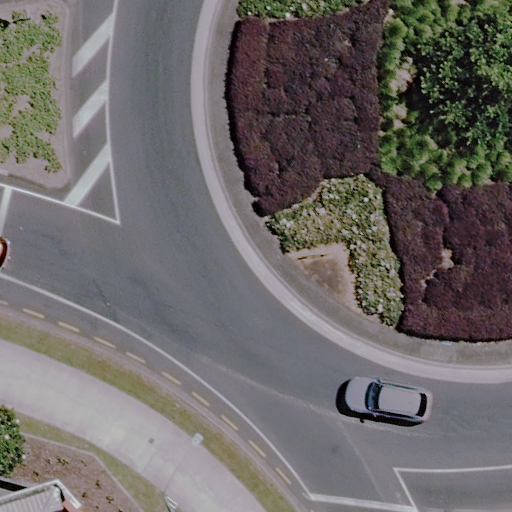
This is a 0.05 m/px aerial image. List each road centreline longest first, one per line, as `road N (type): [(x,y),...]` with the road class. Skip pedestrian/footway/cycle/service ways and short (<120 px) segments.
road 1 (secondary): [(199,276),(163,190),(150,98),(165,0)]
road 2 (secondary): [(353,417),(265,358),(199,276)]
road 3 (secondary): [(199,276),(0,235)]
road 4 (secondary): [(511,448),(465,450),(353,417)]
